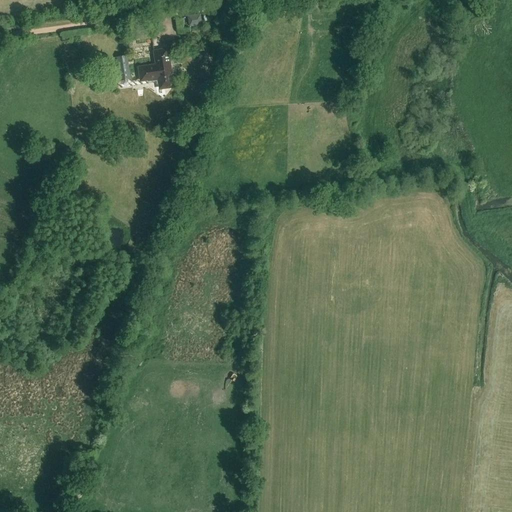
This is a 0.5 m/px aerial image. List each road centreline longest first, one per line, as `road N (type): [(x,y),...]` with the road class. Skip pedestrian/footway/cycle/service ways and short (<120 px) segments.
road 1 (track): [(244,511),(256,198),(382,172)]
road 2 (track): [(427,0),(382,55),(370,159),(382,172),(453,168),(473,223),(511,258)]
road 3 (track): [(244,0),(0,37)]
